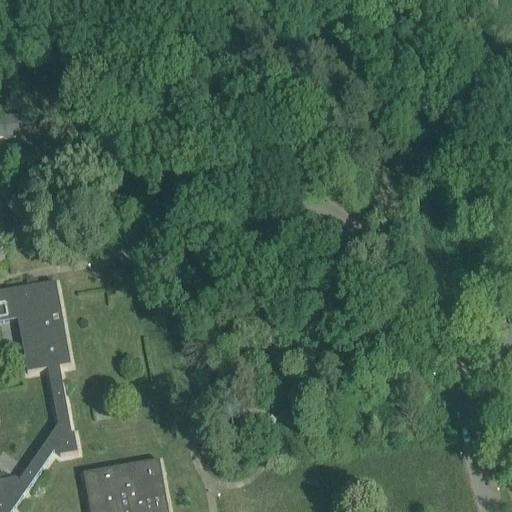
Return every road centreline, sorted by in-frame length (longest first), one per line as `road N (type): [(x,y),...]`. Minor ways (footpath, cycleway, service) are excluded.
road 1 (residential): [(0,162),(184,159),(241,169),(292,189),(370,248)]
road 2 (residential): [(489,511),(433,343),(408,292),(370,248)]
